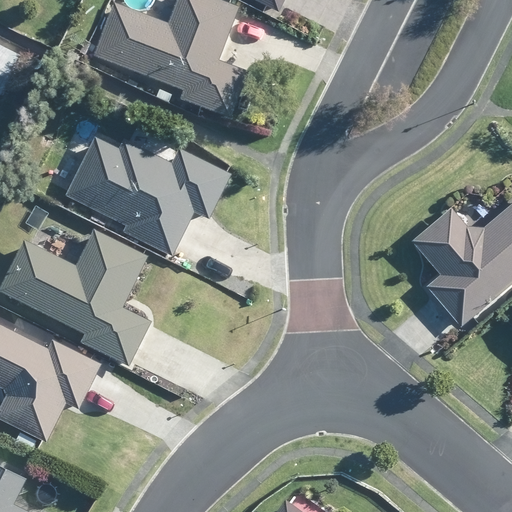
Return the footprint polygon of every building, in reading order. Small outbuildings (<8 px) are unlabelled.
[(216,60),(235,10),(236,7),(217,0),(174,0),(166,23),(112,2),(92,57),(142,76),(181,91),(178,100),(228,119),(246,72),(216,60)] [(252,0),(276,12),(280,3),(281,0),(252,0)] [(37,19),(33,30),(41,33),(45,22),(37,19)] [(122,140),(121,141),(117,150),(93,137),(66,191),(64,196),(70,199),(124,226),(121,232),(170,256),(173,250),(192,212),(206,219),(210,212),(228,174),(181,150),(177,148),(170,164),(128,143),(122,140)] [(182,148),(193,154),(197,146),(186,140),(184,143),(182,148)] [(459,327),(499,293),(511,282),(511,201),(483,228),(464,227),(447,208),(410,241),(436,272),(438,274),(424,287),(433,297),(457,324),(459,327)] [(122,301),(126,294),(144,257),(91,230),(89,233),(73,266),(67,263),(77,243),(56,233),(46,253),(29,244),(22,240),(0,284),(0,293),(83,334),(78,343),(126,366),(148,322),(145,320),(119,307),(122,301)] [(46,349),(14,333),(0,326),(0,398),(3,397),(3,396),(4,397),(0,405),(0,419),(44,442),(64,403),(76,409),(99,364),(50,340),(47,346),(46,349)] [(20,456),(30,462),(34,455),(24,450),(20,456)] [(14,498),(24,479),(0,466),(0,511),(28,511),(11,503),(14,498)] [(298,511),(286,503),(284,500),(274,511),(298,511)]
